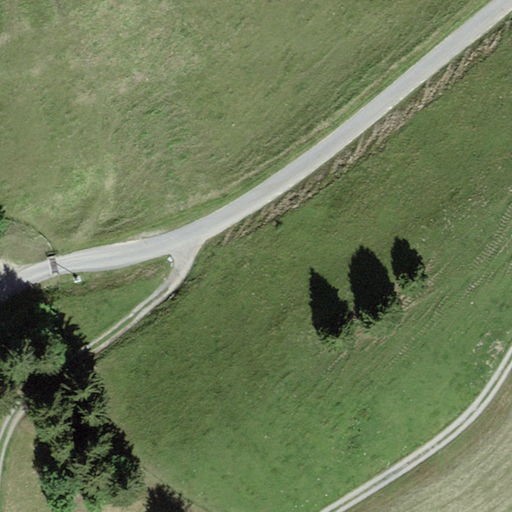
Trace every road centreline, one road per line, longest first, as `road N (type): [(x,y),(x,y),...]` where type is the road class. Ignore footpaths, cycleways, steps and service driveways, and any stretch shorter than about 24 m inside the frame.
road 1 (unclassified): [(507,0),(294,173),(233,212),(155,247),(0,288)]
road 2 (track): [(187,235),(180,276),(105,343),(39,383),(1,442),(0,457)]
road 3 (track): [(511,363),(466,420),(335,511)]
